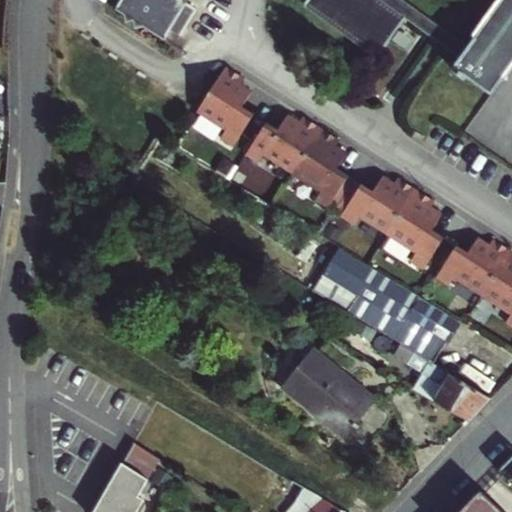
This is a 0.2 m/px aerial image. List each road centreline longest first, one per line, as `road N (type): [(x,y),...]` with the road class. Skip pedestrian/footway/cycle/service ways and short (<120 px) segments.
road 1 (residential): [(11,403),(11,311),(33,180),(38,0)]
road 2 (residential): [(511,221),(223,40)]
road 3 (residential): [(414,511),(511,413)]
